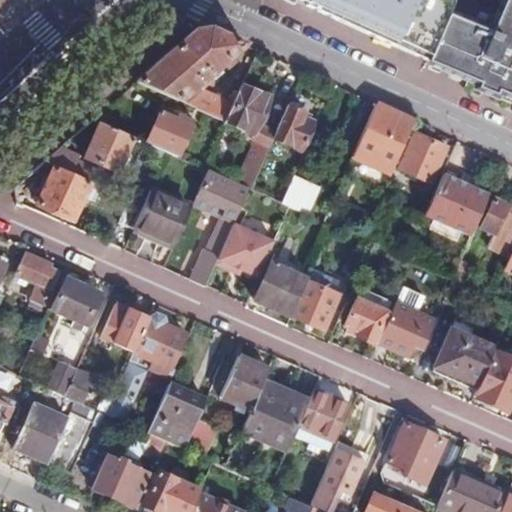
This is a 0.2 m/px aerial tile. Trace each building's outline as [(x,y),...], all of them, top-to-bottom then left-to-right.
[(444,15),(450,1),(447,0),(297,0),(297,1),(424,61),(424,60),(432,43),(435,37),(444,15)] [(432,43),(424,60),(428,62),(436,65),(447,70),(458,74),(474,80),(472,85),(490,94),(493,89),(500,91),(510,96),(511,96),(511,0),(450,0),(450,1),(444,15),(435,37),(432,43)] [(233,52),(243,43),(208,28),(192,31),(133,84),(225,124),(234,103),(200,89),(205,85),(201,79),(211,71),(216,77),(223,72),(217,65),(221,62),(224,65),(233,61),(235,56),(233,52)] [(436,65),(428,62),(424,68),(433,72),(436,65)] [(458,74),(447,70),(444,76),(455,81),(458,74)] [(245,188),(250,190),(272,139),(275,132),(262,127),(266,117),(261,115),(269,96),(242,84),(234,103),(225,124),(223,130),(253,143),(243,168),(246,170),(240,185),(245,188)] [(510,96),(500,91),(497,99),(507,103),(510,96)] [(302,109),(288,103),(275,132),(272,139),(300,151),(312,122),(307,121),(309,116),(301,112),(302,109)] [(405,135),(412,120),(374,103),(352,157),(390,173),(395,161),(402,164),(413,139),(405,135)] [(166,153),(176,158),(191,120),(186,117),(161,106),(158,112),(144,143),(155,148),(166,153)] [(128,136),(97,123),(82,159),(114,173),(115,170),(121,173),(124,166),(118,164),(128,136)] [(431,185),(446,149),(414,136),(413,139),(402,164),(399,171),(431,185)] [(162,162),(166,153),(155,148),(152,157),(162,162)] [(88,183),(51,167),(36,204),(73,219),(88,183)] [(216,265),(234,224),(231,223),(245,188),(240,185),(206,170),(191,205),(220,218),(196,270),(210,277),(216,265)] [(472,236),(489,194),(442,173),(425,216),(472,236)] [(282,204),(307,215),(319,186),(294,175),(282,204)] [(142,207),(131,233),(171,250),(189,209),(149,191),(142,207)] [(511,254),(511,205),(504,202),(503,204),(494,200),(482,227),(494,233),(489,245),(511,254)] [(118,226),(131,233),(142,207),(128,201),(118,226)] [(258,278),(274,243),(234,224),(216,265),(239,276),(242,271),(258,278)] [(374,244),(377,245),(382,232),(372,227),(367,241),(374,244)] [(42,261),(23,253),(15,271),(36,281),(29,298),(42,305),(55,273),(40,266),(42,261)] [(292,317),(309,278),(272,262),(255,301),(292,317)] [(313,267),(309,278),(292,317),(324,331),(339,293),(335,291),(341,279),(313,267)] [(84,325),(97,296),(80,288),(80,280),(73,277),(68,282),(64,281),(52,310),(84,325)] [(361,329),(358,339),(372,345),(394,293),(365,281),(347,324),(361,329)] [(426,349),(438,322),(419,313),(426,296),(403,287),(380,344),(411,358),(417,345),(426,349)] [(131,351),(147,316),(135,310),(125,307),(115,301),(99,336),(131,351)] [(125,307),(135,310),(137,304),(128,301),(125,307)] [(172,374),(173,368),(168,366),(182,333),(163,324),(163,314),(158,312),(152,318),(147,316),(131,351),(111,397),(103,414),(108,416),(110,414),(123,419),(144,371),(135,367),(141,355),(151,360),(147,370),(164,377),(166,372),(172,374)] [(343,333),(358,339),(361,329),(347,324),(343,333)] [(54,335),(39,329),(30,349),(45,356),(54,335)] [(483,384),(491,367),(495,358),(447,335),(434,363),(483,384)] [(263,377),(267,368),(238,355),(217,402),(246,414),(259,384),(263,377)] [(18,375),(38,385),(45,367),(26,359),(18,375)] [(63,396),(76,367),(60,360),(47,389),(63,396)] [(480,391),(483,384),(434,363),(432,369),(480,391)] [(511,376),(508,375),(510,369),(498,364),(495,368),(491,367),(483,384),(480,391),(478,397),(511,411),(511,376)] [(100,378),(76,367),(63,396),(73,401),(80,403),(85,392),(92,395),(100,378)] [(306,404),(308,398),(263,377),(259,384),(306,404)] [(196,418),(204,399),(167,384),(146,432),(164,441),(183,449),(196,418)] [(285,452),(296,426),(306,404),(259,384),(246,414),(239,431),(285,452)] [(346,403),(313,388),(308,398),(306,404),(296,426),(331,440),(346,403)] [(95,411),(103,414),(111,397),(103,393),(95,411)] [(0,417),(3,418),(11,401),(0,395),(0,417)] [(95,411),(80,403),(73,401),(64,420),(46,461),(69,471),(95,411)] [(11,445),(46,461),(64,420),(30,404),(11,445)] [(216,427),(196,418),(183,449),(203,458),(216,427)] [(404,422),(387,459),(398,464),(403,466),(399,474),(424,485),(444,439),(404,422)] [(164,441),(146,432),(129,425),(127,427),(121,440),(123,441),(157,456),(164,441)] [(309,505),(324,511),(335,511),(338,506),(333,503),(340,490),(348,493),(367,453),(337,440),(309,505)] [(89,486),(134,507),(149,474),(133,467),(135,463),(117,455),(116,459),(103,454),(89,486)] [(395,472),(399,474),(403,466),(398,464),(395,472)] [(180,511),(189,511),(193,503),(198,490),(172,478),(175,472),(162,466),(160,471),(154,469),(140,502),(159,510),(162,504),(180,511)] [(450,511),(498,511),(507,493),(452,469),(435,506),(450,511)] [(415,511),(373,492),(364,510),(367,511),(415,511)] [(511,511),(511,495),(507,493),(498,511),(511,511)] [(306,511),(309,505),(288,495),(280,511),(306,511)] [(213,511),(193,503),(189,511),(213,511)]
